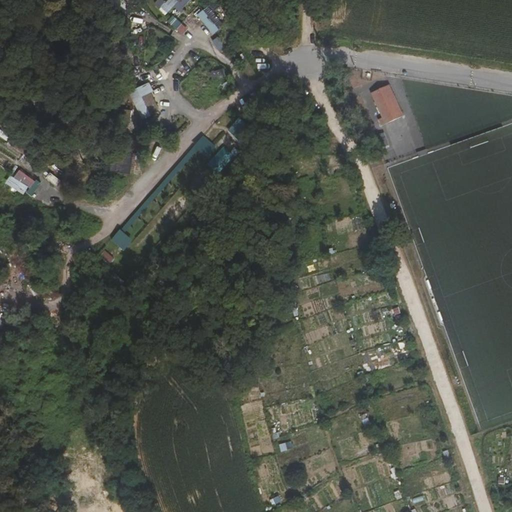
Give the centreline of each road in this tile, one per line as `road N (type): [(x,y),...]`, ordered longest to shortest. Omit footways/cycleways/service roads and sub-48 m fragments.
road 1 (unclassified): [(481,511),(319,54)]
road 2 (unclassified): [(120,216),(69,254),(65,336),(126,511)]
road 3 (unclassified): [(319,54),(511,82)]
road 4 (residential): [(258,87),(211,48),(183,48),(164,84),(212,119)]
road 5 (unclassified): [(212,119),(120,216)]
